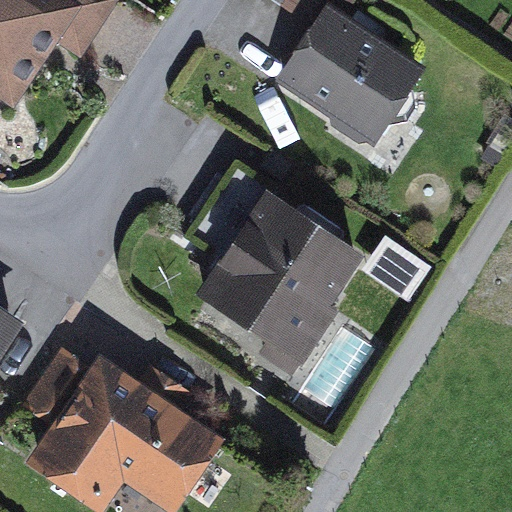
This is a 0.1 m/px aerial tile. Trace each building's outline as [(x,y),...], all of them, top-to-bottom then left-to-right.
[(0,0),(0,89),(12,97),(54,34),(79,51),(111,1),(109,0),(0,0)] [(270,0),(283,8),(288,0),(270,0)] [(288,0),(283,8),(306,24),(321,0),(288,0)] [(414,108),(411,94),(405,90),(417,71),(330,14),(286,80),(366,137),(373,138),(385,119),(391,123),(406,120),(414,108)] [(300,356),(328,313),(321,308),(356,256),(271,200),(279,189),(236,160),(185,238),(225,265),(206,294),(275,340),(300,356)] [(367,269),(408,298),(428,269),(387,240),(367,269)] [(0,346),(14,326),(0,316),(0,346)] [(300,356),(275,340),(267,353),(291,369),(300,356)] [(121,467),(171,501),(211,443),(172,416),(186,396),(151,372),(137,393),(103,369),(97,378),(64,355),(30,405),(63,428),(40,461),(99,500),(121,467)]
